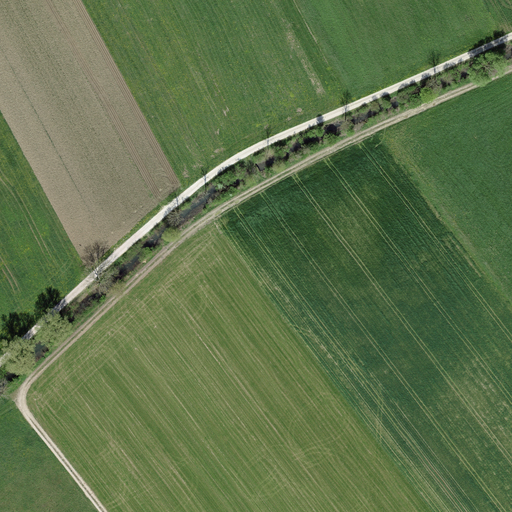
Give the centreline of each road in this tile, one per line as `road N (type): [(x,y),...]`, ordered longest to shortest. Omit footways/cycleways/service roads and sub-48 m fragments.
road 1 (track): [(103,511),(17,400),(28,381),(175,240),(227,204),(511,69)]
road 2 (track): [(0,364),(224,165),(511,35)]
